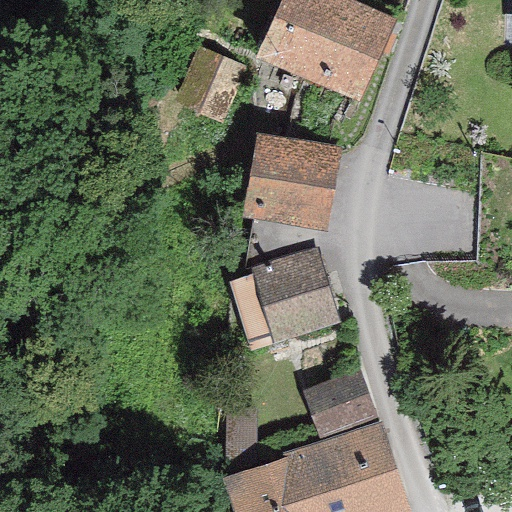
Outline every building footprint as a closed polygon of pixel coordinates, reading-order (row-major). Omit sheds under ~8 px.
[(332,0),(279,0),(260,46),(358,88),(386,23),(332,0)] [(203,55),(183,99),(219,116),(239,72),(203,55)] [(258,205),(317,216),(327,154),(270,145),(258,205)] [(336,301),(321,254),(237,280),(257,347),(312,329),(309,320),(329,314),(326,304),(336,301)] [(326,436),(377,417),(362,373),(310,391),(326,436)] [(256,414),(235,414),(234,475),(256,466),(256,414)] [(244,511),(356,511),(405,496),(382,428),(233,475),(244,511)]
